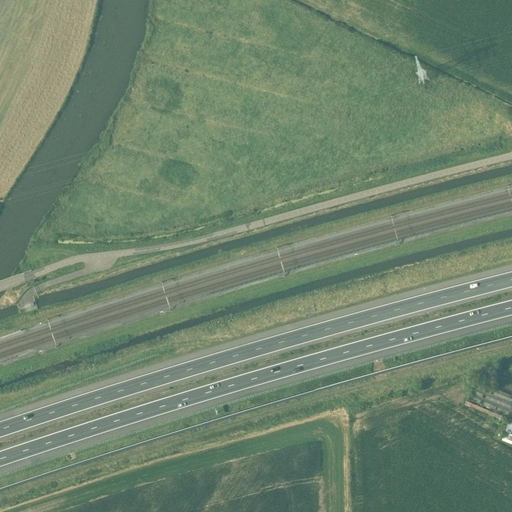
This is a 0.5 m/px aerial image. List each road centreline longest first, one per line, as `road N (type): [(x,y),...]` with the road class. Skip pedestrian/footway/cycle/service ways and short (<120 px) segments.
road 1 (motorway): [(0,460),(211,390),(511,307)]
road 2 (motorway): [(511,279),(0,430)]
